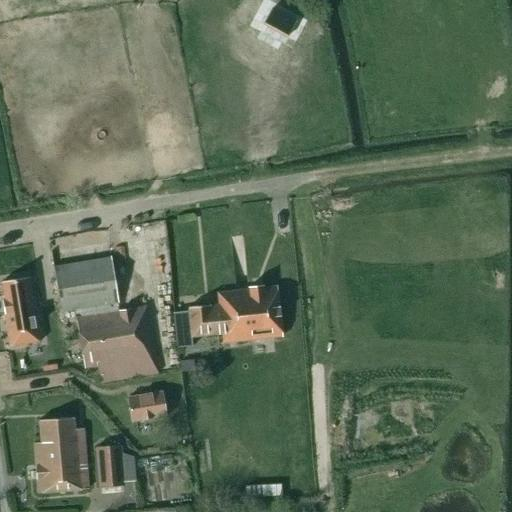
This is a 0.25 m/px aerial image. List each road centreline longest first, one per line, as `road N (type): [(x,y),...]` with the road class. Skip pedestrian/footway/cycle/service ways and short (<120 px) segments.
road 1 (unclassified): [(0,231),(311,176)]
road 2 (track): [(511,150),(311,176)]
